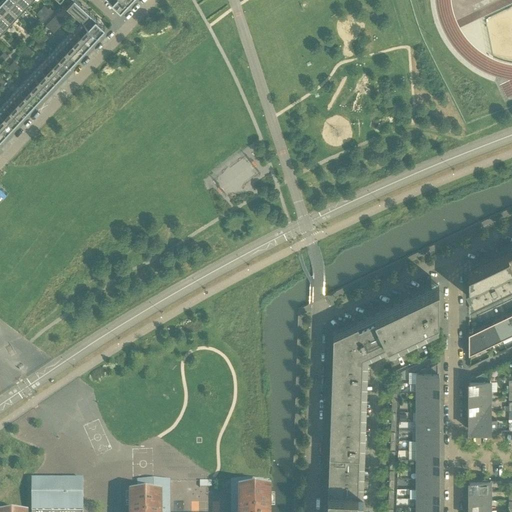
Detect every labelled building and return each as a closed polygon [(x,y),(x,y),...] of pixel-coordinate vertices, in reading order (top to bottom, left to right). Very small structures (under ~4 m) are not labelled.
[(0,0),(17,16),(24,8),(15,0),(0,0)] [(0,0),(0,13),(10,23),(17,16),(0,0)] [(15,0),(24,8),(31,1),(30,0),(15,0)] [(72,0),(67,6),(81,20),(82,20),(89,12),(76,0),(72,0)] [(125,0),(110,0),(121,10),(123,7),(125,8),(129,3),(125,0)] [(50,7),(48,8),(44,13),(48,16),(54,10),(50,7)] [(105,27),(89,12),(82,20),(99,36),(103,31),(103,30),(102,30),(105,27)] [(0,27),(4,30),(10,23),(0,13),(0,27)] [(44,13),(40,17),(38,18),(43,22),(48,16),(44,13)] [(57,13),(51,19),(55,23),(61,17),(57,13)] [(61,17),(55,23),(60,27),(65,22),(61,17)] [(46,25),(50,29),(55,23),(51,19),(46,25)] [(81,20),(75,27),(90,42),(93,39),(94,40),(93,40),(94,41),(99,36),(82,20),(81,20)] [(55,23),(50,29),(54,33),(60,27),(55,23)] [(75,27),(68,35),(85,50),(89,46),(89,45),(88,45),(90,42),(75,27)] [(41,31),(38,35),(44,41),(48,37),(41,31)] [(44,41),(38,35),(35,38),(41,44),(44,41)] [(68,35),(61,42),(76,57),(79,54),(80,55),(85,50),(68,35)] [(61,42),(54,50),(71,65),(75,60),(74,59),(76,57),(61,42)] [(27,46),(24,50),(30,56),(34,52),(27,46)] [(30,56),(24,50),(20,53),(27,59),(30,56)] [(54,50),(47,57),(62,72),(65,69),(66,70),(71,65),(54,50)] [(47,57),(40,65),(57,80),(61,75),(60,74),(62,72),(47,57)] [(13,61),(10,65),(16,71),(20,67),(13,61)] [(16,71),(10,65),(6,68),(13,74),(16,71)] [(40,65),(33,72),(48,87),(51,84),(52,85),(51,85),(52,85),(57,80),(40,65)] [(33,72),(26,80),(43,95),(47,90),(46,89),(48,87),(33,72)] [(26,80),(19,87),(34,102),(37,99),(38,100),(37,100),(38,100),(43,95),(26,80)] [(19,87),(12,95),(29,110),(33,105),(32,104),(34,102),(19,87)] [(12,95),(5,102),(20,116),(23,114),(24,115),(23,115),(24,115),(29,110),(12,95)] [(5,102),(0,107),(0,111),(15,125),(19,120),(18,119),(20,116),(5,102)] [(0,111),(0,125),(6,131),(9,129),(10,129),(9,130),(10,130),(15,125),(0,111)] [(511,258),(508,250),(499,254),(510,278),(511,276),(511,258)] [(499,254),(491,258),(502,282),(510,278),(499,254)] [(491,258),(482,262),(493,286),(494,288),(498,286),(497,284),(502,282),(491,258)] [(482,262),(473,267),(484,290),(493,286),(482,262)] [(484,290),(473,267),(469,268),(469,280),(465,281),(469,288),(469,298),(484,290)] [(413,295),(385,308),(333,333),(327,511),(357,511),(359,452),(365,452),(365,442),(360,441),(362,381),(367,381),(367,370),(362,370),(363,352),(439,316),(439,283),(413,295)] [(511,326),(507,315),(493,321),(501,338),(511,332),(511,326)] [(493,321),(479,328),(487,344),(501,338),(493,321)] [(487,344),(479,328),(469,333),(469,353),(487,344)] [(417,372),(417,383),(439,383),(439,372),(438,372),(438,362),(437,362),(417,372)] [(469,390),(469,391),(491,391),(490,368),(470,378),(470,381),(469,381),(469,390)] [(417,383),(417,392),(439,392),(439,383),(417,383)] [(469,391),(469,401),(490,401),(491,391),(469,391)] [(417,392),(417,402),(439,402),(439,392),(417,392)] [(469,401),(469,410),(490,410),(490,401),(469,401)] [(417,402),(417,412),(439,412),(439,410),(439,402),(417,402)] [(469,410),(469,420),(490,420),(490,410),(469,410)] [(417,412),(417,421),(439,421),(439,420),(439,412),(417,412)] [(490,420),(469,420),(469,430),(470,430),(490,430),(490,420)] [(417,421),(417,431),(439,431),(439,429),(439,421),(417,421)] [(417,431),(417,440),(439,440),(439,431),(417,431)] [(417,440),(417,450),(439,450),(439,440),(417,440)] [(417,450),(417,460),(439,460),(439,450),(417,450)] [(417,460),(417,469),(439,469),(439,460),(417,460)] [(417,469),(417,479),(439,479),(439,469),(417,469)] [(417,479),(417,489),(439,489),(439,487),(439,479),(417,479)] [(469,480),(469,490),(490,490),(490,480),(470,480),(469,480)] [(83,511),(83,481),(32,481),(31,511),(83,511)] [(271,511),(271,496),(263,496),(263,481),(231,481),(231,511),(169,511),(170,481),(137,481),(137,496),(130,497),(129,511),(271,511)] [(417,489),(417,498),(439,498),(439,497),(439,489),(417,489)] [(469,490),(469,500),(490,500),(490,490),(469,490)] [(417,498),(417,508),(439,508),(439,507),(439,499),(439,498),(417,498)] [(469,500),(469,509),(490,509),(490,500),(469,500)]
